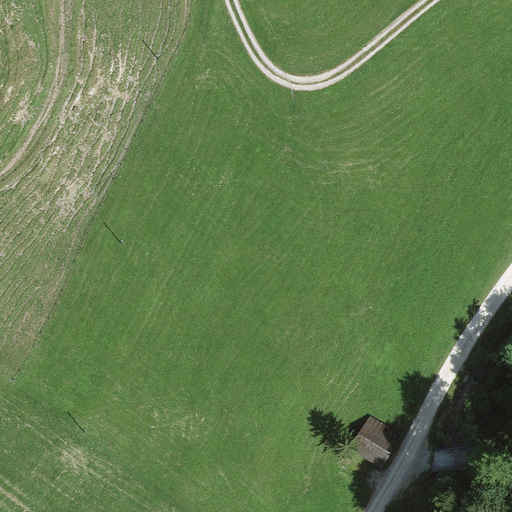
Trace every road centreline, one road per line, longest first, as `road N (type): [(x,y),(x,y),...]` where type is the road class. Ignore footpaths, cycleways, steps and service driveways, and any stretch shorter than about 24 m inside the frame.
road 1 (track): [(229,0),(250,50),(273,76),(299,84),(342,76),(431,0)]
road 2 (track): [(403,464),(511,277)]
